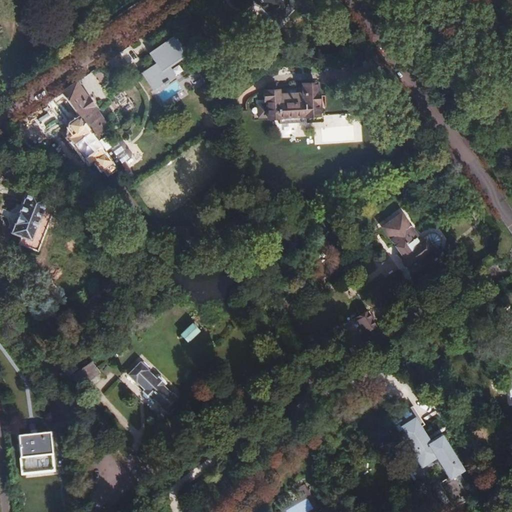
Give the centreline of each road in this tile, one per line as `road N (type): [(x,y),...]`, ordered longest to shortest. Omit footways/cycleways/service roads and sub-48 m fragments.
road 1 (residential): [(119,482),(156,468),(511,260)]
road 2 (residential): [(352,0),(511,222)]
road 3 (residential): [(0,312),(119,482)]
road 4 (residential): [(167,0),(0,116)]
